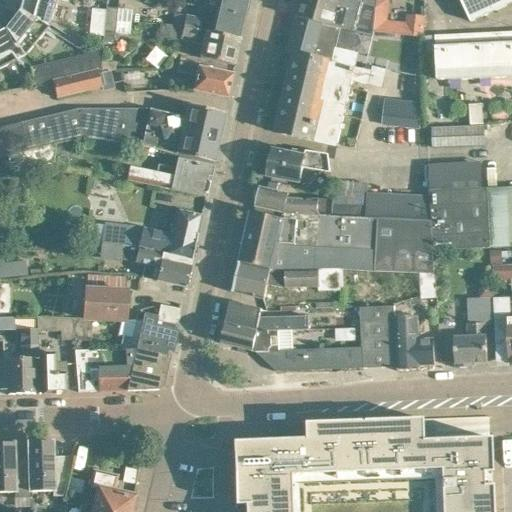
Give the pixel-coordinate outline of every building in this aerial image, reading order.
[(20,0),(18,11),(47,29),(55,0),(20,0)] [(217,8),(216,11),(246,18),(249,0),(204,0),(203,6),(217,8)] [(301,0),(297,18),(288,53),(296,55),(356,68),(359,54),(351,53),(338,49),(342,29),(356,33),(375,37),(375,31),(378,0),(353,0),(354,1),(350,0),(301,0)] [(511,3),(511,0),(460,0),(471,22),(511,3)] [(105,11),(104,18),(116,20),(117,8),(106,7),(105,11)] [(92,10),(91,18),(104,20),(104,18),(105,11),(92,10)] [(18,11),(4,30),(23,58),(47,29),(18,11)] [(213,22),(186,16),(183,27),(241,39),(246,18),(216,11),(213,22)] [(406,27),(406,32),(406,33),(413,34),(422,35),(422,31),(423,15),(410,14),(407,14),(406,21),(406,25),(406,27)] [(116,20),(104,18),(104,20),(102,43),(114,44),(116,20)] [(183,29),(170,26),(160,26),(158,39),(180,40),(202,45),(199,58),(234,66),(241,39),(183,27),(183,29)] [(4,30),(0,31),(0,69),(23,58),(4,30)] [(511,32),(478,34),(481,79),(511,77),(511,32)] [(481,79),(478,34),(435,36),(436,43),(437,43),(437,47),(436,47),(438,81),(448,80),(448,81),(481,79)] [(34,88),(53,84),(53,81),(67,78),(97,70),(99,69),(100,70),(102,51),(101,51),(29,68),(34,88)] [(283,108),(277,133),(337,147),(353,81),(370,85),(382,88),(387,69),(374,67),(373,72),(372,72),(374,67),(367,65),(366,71),(356,68),(296,55),(295,56),(286,96),(283,108)] [(192,91),(208,95),(227,99),(233,74),(213,70),(179,63),(177,73),(195,77),(192,91)] [(53,81),(53,84),(57,98),(102,87),(97,70),(67,78),(53,81)] [(386,99),(383,125),(420,129),(423,103),(386,99)] [(0,157),(7,156),(27,151),(47,147),(83,141),(119,144),(193,159),(213,164),(224,114),(187,106),(184,118),(149,109),(78,110),(0,127),(0,157)] [(482,108),(470,109),(471,125),(475,125),(483,125),(483,124),(482,108)] [(484,127),(431,129),(432,147),(484,145),(484,127)] [(27,151),(7,156),(9,164),(30,161),(45,164),(47,147),(27,151)] [(268,177),(287,181),(301,184),(304,168),(330,173),(328,155),(293,150),(293,153),(273,150),(271,162),(268,162),(265,173),(268,174),(268,177)] [(126,181),(186,194),(205,198),(212,168),(177,160),(175,171),(158,167),(157,174),(129,168),(126,181)] [(315,216),(331,216),(332,205),(332,201),(324,200),(324,205),(308,204),(287,201),(289,194),(280,192),(260,187),(259,191),(257,192),(256,192),(255,197),(256,197),(257,199),(256,207),(275,212),(285,214),(315,216)] [(316,248),(315,269),(344,271),(375,272),(375,273),(422,275),(435,276),(434,259),(437,259),(437,251),(471,250),(491,249),(488,189),(430,192),(432,222),(429,221),(430,199),(382,197),(382,195),(367,194),(366,196),(355,195),(355,193),(343,193),(342,205),(332,205),(331,216),(333,216),(337,216),(341,217),(346,217),(381,219),(380,252),(316,248)] [(105,224),(102,244),(122,246),(140,249),(191,260),(191,258),(194,257),(196,247),(195,244),(195,243),(196,242),(195,242),(197,235),(202,216),(182,212),(174,210),(169,235),(142,229),(105,224)] [(252,213),(241,261),(272,270),(274,270),(277,256),(279,247),(308,248),(314,219),(285,217),(284,220),(252,213)] [(122,246),(119,259),(159,268),(156,281),(166,284),(185,288),(186,285),(188,283),(190,274),(189,271),(190,268),(189,268),(191,261),(191,260),(140,249),(122,246)] [(272,270),(241,261),(233,293),(253,298),(265,300),(268,286),(285,289),(319,288),(319,292),(345,291),(344,271),(315,269),(274,270),(272,270)] [(24,265),(0,266),(0,280),(25,279),(24,265)] [(87,275),(86,291),(126,293),(127,277),(87,275)] [(435,276),(422,275),(423,291),(436,291),(435,276)] [(0,311),(11,312),(11,284),(0,283),(0,311)] [(85,291),(83,318),(83,319),(92,320),(124,322),(126,293),(86,291),(85,291)] [(455,338),(456,368),(473,368),(473,363),(488,363),(486,324),(494,323),(493,297),(467,299),(468,324),(467,325),(468,337),(455,338)] [(510,297),(494,297),(496,336),(509,336),(510,362),(511,362),(511,318),(510,297)] [(231,303),(226,324),(258,331),(258,332),(279,332),(309,330),(310,330),(309,316),(261,318),(262,310),(251,307),(231,303)] [(395,307),(361,308),(362,328),(362,329),(363,348),(364,348),(364,369),(398,368),(396,327),(396,318),(395,307)] [(122,337),(120,350),(135,351),(135,350),(169,357),(176,326),(156,322),(157,317),(144,314),(141,328),(136,327),(133,339),(122,337)] [(74,318),(36,317),(38,333),(60,332),(60,341),(74,341),(74,318)] [(396,327),(398,368),(398,372),(420,371),(420,370),(420,364),(432,363),(432,355),(431,350),(419,350),(418,317),(396,318),(396,327)] [(83,318),(74,318),(74,341),(91,342),(92,320),(83,319),(83,318)] [(222,344),(257,353),(269,353),(269,352),(279,351),(279,332),(258,332),(258,331),(226,324),(222,344)] [(38,333),(37,330),(21,330),(22,359),(7,359),(0,359),(0,390),(8,390),(8,395),(34,395),(33,360),(39,360),(38,340),(38,333)] [(257,353),(277,372),(364,369),(364,348),(363,348),(279,351),(269,352),(269,353),(257,353)] [(135,351),(120,350),(119,351),(76,351),(78,393),(98,392),(98,393),(158,391),(163,387),(169,357),(135,350),(135,351)] [(66,394),(65,374),(63,374),(62,363),(54,363),(54,354),(42,355),(43,394),(66,394)] [(302,439),(231,442),(234,505),(243,505),(243,511),(491,511),(489,438),(421,440),(420,419),(302,423),(302,439)] [(27,443),(28,463),(29,492),(30,492),(52,491),(52,497),(63,497),(66,480),(63,480),(58,480),(54,480),(52,463),(52,442),(27,443)] [(28,463),(14,464),(13,443),(0,443),(0,493),(13,493),(14,498),(30,498),(30,492),(29,492),(28,463)] [(92,511),(129,511),(133,497),(113,493),(116,477),(93,472),(89,489),(97,490),(92,511)]
